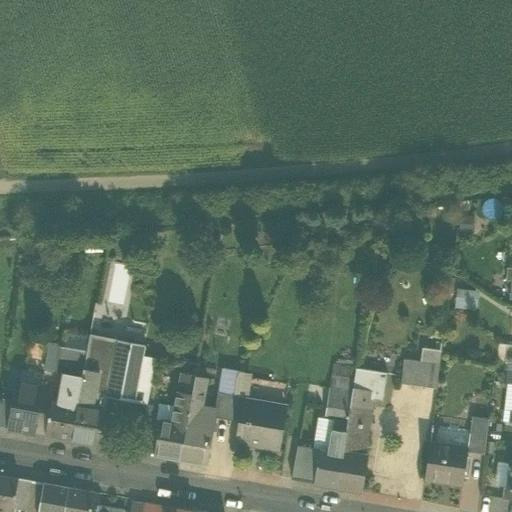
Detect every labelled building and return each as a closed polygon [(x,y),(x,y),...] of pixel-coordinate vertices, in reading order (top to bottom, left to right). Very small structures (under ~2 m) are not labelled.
[(477,307),(478,288),(456,287),(455,306),(477,307)] [(65,333),(63,347),(87,351),(90,337),(65,333)] [(99,373),(111,375),(117,340),(90,334),(90,337),(87,351),(84,370),(99,373)] [(145,346),(117,340),(111,375),(108,388),(106,397),(107,398),(133,402),(142,357),(145,346)] [(63,347),(49,344),(44,370),(45,370),(58,373),(60,360),(63,347)] [(58,373),(64,374),(82,377),(84,370),(87,351),(63,347),(60,360),(58,373)] [(439,364),(441,351),(423,348),(421,361),(427,362),(439,364)] [(133,402),(146,404),(156,359),(142,357),(133,402)] [(400,384),(423,387),(427,362),(421,361),(404,359),(400,384)] [(439,364),(427,362),(423,387),(436,389),(439,364)] [(332,364),(331,376),(354,379),(355,368),(332,364)] [(218,392),(234,395),(237,376),(240,370),(222,367),(218,392)] [(355,368),(354,379),(365,381),(364,390),(374,392),(382,393),(386,373),(355,368)] [(97,386),(99,373),(84,370),(82,377),(77,405),(92,408),(97,386)] [(252,372),(240,370),(237,376),(234,395),(248,398),(252,372)] [(97,386),(108,388),(111,375),(99,373),(97,386)] [(176,395),(191,398),(196,376),(180,373),(176,395)] [(64,374),(59,402),(77,405),(82,377),(64,374)] [(196,376),(191,398),(186,425),(180,459),(207,464),(215,417),(217,408),(215,408),(203,406),(208,378),(196,376)] [(354,379),(331,376),(329,388),(352,390),(354,379)] [(364,458),(373,399),(374,392),(364,390),(365,381),(354,379),(352,390),(347,421),(342,454),(364,458)] [(9,428),(34,433),(37,412),(42,387),(17,383),(13,401),(9,428)] [(105,410),(107,398),(106,397),(108,388),(97,386),(92,408),(102,410),(105,410)] [(347,421),(352,390),(329,388),(325,417),(333,418),(347,421)] [(215,417),(230,420),(234,395),(218,392),(215,408),(217,408),(215,417)] [(382,393),(374,392),(373,399),(381,400),(382,393)] [(174,405),(171,422),(186,425),(191,398),(176,395),(174,405)] [(248,398),(234,395),(230,420),(242,422),(245,402),(247,402),(247,398),(248,398)] [(0,399),(0,426),(9,428),(13,401),(0,398),(0,399)] [(283,404),(247,398),(247,402),(282,408),(283,404)] [(71,439),(77,405),(59,402),(52,400),(49,415),(46,434),(45,435),(71,440),(71,439)] [(259,448),(276,451),(285,405),(283,404),(282,408),(247,402),(245,402),(242,422),(238,444),(239,444),(240,442),(260,446),(259,448)] [(171,422),(174,405),(159,403),(156,419),(160,420),(171,422)] [(102,410),(92,408),(77,405),(71,439),(96,444),(102,410)] [(46,434),(49,415),(37,412),(34,433),(46,434)] [(333,418),(325,417),(318,416),(312,448),(319,450),(328,451),(333,418)] [(467,452),(484,455),(488,419),(472,416),(470,430),(467,449),(468,449),(467,452)] [(157,440),(160,420),(156,419),(144,417),(141,437),(157,440)] [(333,418),(328,451),(342,454),(347,421),(333,418)] [(180,459),(186,425),(171,422),(160,420),(157,440),(154,455),(180,459)] [(432,428),(430,443),(467,449),(470,430),(439,426),(432,428)] [(424,479),(463,484),(467,452),(468,449),(467,449),(430,443),(424,479)] [(291,479),(314,483),(319,450),(312,448),(297,446),(291,479)] [(337,487),(342,454),(328,451),(319,450),(314,483),(337,487)] [(364,458),(342,454),(337,487),(359,491),(364,458)] [(495,486),(503,487),(509,487),(511,461),(498,460),(495,486)] [(18,479),(0,475),(0,511),(1,511),(6,511),(11,511),(14,504),(18,479)] [(14,504),(27,506),(31,481),(18,479),(14,504)] [(44,483),(31,481),(27,506),(39,508),(44,483)] [(38,511),(64,511),(69,488),(69,487),(44,483),(39,508),(38,511)] [(508,500),(511,500),(511,487),(509,487),(503,487),(501,498),(508,500)] [(69,488),(64,511),(90,511),(94,492),(69,488)] [(142,511),(144,504),(132,502),(130,511),(142,511)]
